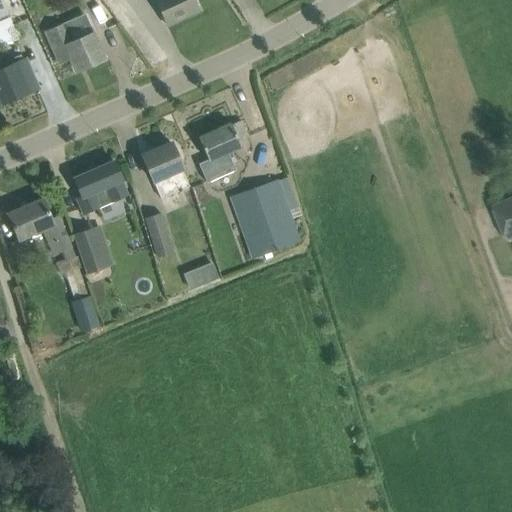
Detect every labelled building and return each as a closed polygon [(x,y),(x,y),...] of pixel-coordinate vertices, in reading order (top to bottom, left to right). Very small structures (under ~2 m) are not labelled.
[(0,0),(0,48),(18,40),(0,0)] [(199,9),(194,0),(154,0),(166,25),(199,9)] [(64,23),(44,32),(50,45),(58,63),(70,58),(76,72),(104,59),(96,41),(92,33),(84,14),(64,23)] [(0,61),(0,98),(2,103),(28,93),(25,87),(35,83),(27,64),(25,59),(22,60),(3,68),(1,63),(0,62),(0,61)] [(238,142),(248,137),(241,121),(231,125),(230,123),(198,137),(208,159),(198,164),(207,182),(235,169),(227,153),(240,147),(238,142)] [(182,168),(179,161),(171,143),(142,156),(160,198),(188,186),(181,168),(182,168)] [(119,181),(122,180),(114,161),(73,179),(80,195),(75,198),(83,214),(126,195),(119,181)] [(231,199),(252,255),(299,237),(278,181),(231,199)] [(511,197),(493,205),(507,240),(511,238),(511,197)] [(42,199),(7,214),(18,239),(34,233),(35,236),(42,234),(61,225),(57,215),(50,218),(42,199)] [(145,218),(156,255),(171,251),(160,213),(145,218)] [(72,235),(86,275),(106,268),(92,228),(72,235)] [(63,260),(57,262),(60,273),(68,280),(84,329),(96,325),(76,256),(72,247),(71,248),(61,252),(63,260)] [(212,262),(198,267),(205,283),(218,278),(212,262)] [(38,338),(32,316),(25,319),(31,340),(38,338)]
